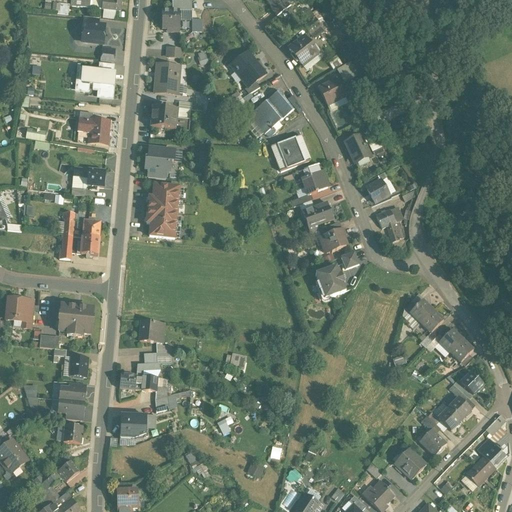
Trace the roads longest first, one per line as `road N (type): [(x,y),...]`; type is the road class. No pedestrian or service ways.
road 1 (residential): [(423,266),(377,261),(316,122),(274,54),(227,0)]
road 2 (residential): [(423,266),(415,223),(438,152),(436,74),(476,22),(505,0)]
road 3 (tertiary): [(140,0),(114,292)]
road 4 (tertiary): [(114,292),(96,511)]
road 5 (residential): [(508,400),(480,340),(423,266)]
road 6 (residential): [(401,511),(508,400)]
